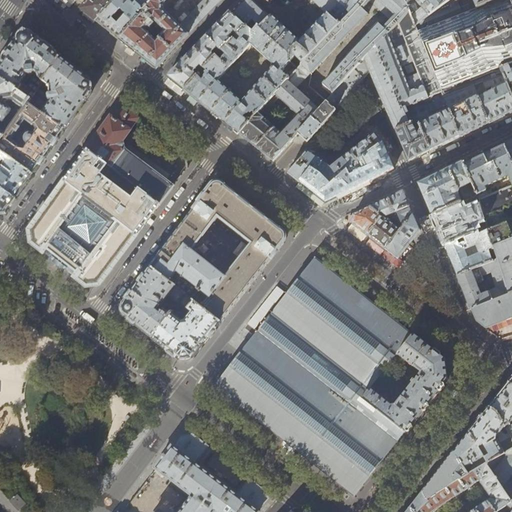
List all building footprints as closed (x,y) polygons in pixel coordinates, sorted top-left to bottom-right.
[(92,19),(96,22),(116,0),(89,0),(81,10),(92,19)] [(143,11),(144,9),(136,2),(133,4),(128,0),(116,0),(96,22),(105,29),(116,37),(119,40),(139,18),(136,16),(141,10),(143,11)] [(153,0),(147,6),(151,11),(145,18),(142,15),(139,18),(119,40),(137,55),(156,69),(169,55),(197,25),(221,0),(153,0)] [(128,0),(133,4),(136,2),(144,9),(147,6),(153,0),(128,0)] [(241,0),(237,4),(229,13),(245,28),(246,27),(252,20),(258,27),(260,29),(270,18),(267,16),(251,0),(241,0)] [(269,14),(267,16),(270,18),(260,29),(289,55),(289,62),(290,62),(295,57),(303,63),(349,14),(335,0),(264,0),(269,4),(272,0),(311,0),(326,14),(300,43),(271,15),(269,14)] [(362,0),(361,1),(349,14),(303,63),(302,64),(312,74),(368,14),(368,13),(371,8),(367,5),(370,1),(391,20),(388,24),(384,20),(379,24),(378,24),(323,85),(333,93),(326,101),(326,102),(335,111),(348,96),(364,80),(354,71),(398,23),(409,12),(406,5),(404,0),(362,0)] [(335,0),(349,14),(361,1),(359,0),(353,0),(353,1),(351,0),(335,0)] [(415,26),(409,12),(398,23),(429,99),(442,93),(443,96),(492,77),(492,79),(503,75),(511,71),(509,67),(511,65),(511,0),(501,0),(429,28),(425,19),(419,24),(420,26),(418,27),(421,33),(418,34),(415,26)] [(450,0),(404,0),(406,5),(411,0),(413,0),(428,17),(451,0),(450,0)] [(451,0),(428,17),(425,19),(429,28),(501,0),(451,0)] [(216,26),(206,37),(218,48),(221,51),(226,46),(227,47),(232,42),(228,38),(234,32),(237,36),(245,28),(229,13),(216,26)] [(429,99),(398,23),(354,71),(364,80),(364,79),(365,75),(371,71),(381,95),(396,131),(417,120),(447,105),(444,98),(443,96),(442,93),(429,99)] [(184,91),(202,105),(225,123),(233,130),(239,134),(289,79),(281,72),(290,62),(289,62),(289,55),(260,29),(258,27),(253,33),(246,27),(245,28),(237,36),(232,42),(227,47),(226,46),(221,51),(215,58),(202,71),(206,75),(204,77),(205,79),(199,74),(184,91)] [(19,40),(19,42),(16,42),(8,55),(0,65),(0,78),(31,99),(36,92),(42,82),(60,57),(46,46),(36,38),(34,40),(34,38),(33,36),(31,34),(28,33),(25,33),(23,34),(21,35),(19,38),(19,40)] [(174,83),(184,91),(199,74),(202,71),(215,58),(211,55),(218,48),(206,37),(189,55),(167,78),(174,83)] [(78,72),(60,57),(42,82),(49,87),(50,95),(48,96),(48,98),(49,101),(36,92),(31,99),(28,104),(65,130),(80,108),(92,93),(90,81),(78,72)] [(302,64),(289,79),(239,134),(252,145),(272,161),(275,159),(285,148),(298,134),(297,133),(312,117),(326,102),(326,101),(309,87),(312,74),(302,64)] [(511,71),(503,75),(511,98),(511,71)] [(500,117),(511,111),(511,98),(503,75),(492,79),(473,87),(488,123),(500,117)] [(0,143),(6,135),(1,131),(5,125),(3,124),(5,123),(11,114),(17,119),(28,104),(31,99),(0,78),(0,143)] [(473,87),(444,98),(447,105),(459,137),(473,130),(488,123),(473,87)] [(329,119),(335,111),(326,102),(312,117),(322,126),(329,119)] [(0,143),(0,151),(33,175),(49,152),(65,130),(28,104),(17,119),(6,135),(0,143)] [(459,137),(447,105),(417,120),(432,150),(443,145),(459,137)] [(103,128),(87,150),(108,166),(114,171),(160,205),(171,189),(173,187),(119,146),(138,119),(127,110),(115,112),(103,128)] [(315,134),(322,126),(312,117),(297,133),(298,134),(307,143),(315,134)] [(432,150),(417,120),(396,131),(400,142),(409,162),(420,156),(432,150)] [(230,133),(233,130),(225,123),(222,127),(230,133)] [(372,136),(367,140),(374,149),(382,143),(375,134),(372,136)] [(511,138),(503,143),(511,163),(511,138)] [(331,167),(322,162),(314,172),(321,176),(330,185),(346,170),(354,164),(374,149),(367,140),(347,155),(331,167)] [(375,178),(393,169),(382,143),(374,149),(354,164),(357,167),(359,165),(361,166),(366,164),(367,167),(349,176),(346,170),(330,185),(321,176),(314,172),(310,169),(300,182),(325,202),(375,178)] [(482,154),(462,163),(477,196),(479,200),(488,196),(484,188),(508,176),(511,184),(511,163),(503,143),(482,154)] [(86,287),(99,285),(148,220),(160,205),(114,171),(110,177),(103,172),(108,166),(87,150),(73,169),(45,208),(29,231),(31,243),(37,248),(43,253),(43,252),(53,260),(52,261),(55,263),(56,262),(59,265),(62,268),(65,270),(73,275),(75,277),(75,278),(86,287)] [(0,214),(5,213),(6,212),(23,189),(33,175),(0,151),(0,214)] [(293,177),(300,182),(310,169),(314,172),(322,162),(315,156),(307,152),(300,159),(288,173),(293,177)] [(425,200),(432,216),(461,203),(463,202),(461,199),(459,200),(457,194),(457,193),(458,192),(458,190),(459,189),(465,202),(468,200),(477,196),(462,163),(440,174),(418,184),(425,200)] [(272,224),(231,192),(223,185),(211,187),(159,255),(150,267),(186,294),(186,295),(221,323),(226,315),(283,243),(282,237),(282,232),(272,224)] [(511,186),(488,196),(479,200),(478,200),(493,246),(511,238),(511,218),(508,220),(506,215),(504,216),(502,211),(505,207),(510,208),(511,204),(511,186)] [(388,199),(370,208),(382,219),(386,217),(387,217),(396,213),(398,218),(403,228),(413,216),(407,202),(403,192),(388,199)] [(451,262),(458,276),(497,260),(493,246),(478,200),(479,200),(477,196),(468,200),(472,208),(467,210),(466,209),(465,209),(464,209),(461,203),(432,216),(438,230),(451,262)] [(370,238),(385,250),(403,228),(398,218),(392,221),(387,217),(386,217),(382,219),(370,208),(363,211),(353,216),(352,224),(370,238)] [(397,259),(419,231),(416,224),(413,216),(403,228),(385,250),(391,254),(397,259)] [(511,238),(493,246),(497,260),(508,294),(472,309),(474,315),(477,322),(486,329),(511,318),(511,238)] [(326,267),(316,259),(316,258),(314,258),(315,260),(307,269),(306,269),(306,270),(298,280),(297,281),(297,282),(290,291),(289,291),(289,292),(281,302),(280,303),(273,313),(272,312),(271,314),(272,314),(270,317),(269,317),(268,318),(269,318),(265,323),(261,328),(261,327),(260,328),(260,329),(258,332),(257,331),(257,333),(249,343),(249,342),(248,344),(241,354),(240,353),(239,354),(240,355),(232,364),(231,365),(231,366),(224,375),(223,375),(223,376),(223,377),(215,386),(213,386),(213,387),(215,387),(225,395),(225,396),(226,396),(236,403),(235,404),(236,405),(237,404),(246,412),(247,413),(257,420),(257,421),(258,421),(268,429),(267,429),(268,430),(269,429),(278,437),(279,438),(289,445),(289,446),(290,447),(290,446),(300,454),(299,454),(300,455),(301,455),(310,463),(311,464),(312,463),(321,471),(322,472),(332,479),(331,480),(332,480),(333,480),(342,488),(343,489),(344,488),(353,496),(353,497),(354,498),(355,496),(363,486),(364,486),(363,485),(371,475),(372,476),(372,475),(372,474),(380,465),(381,464),(380,463),(388,454),(389,454),(389,453),(397,443),(398,442),(400,439),(401,438),(405,433),(363,400),(370,391),(397,356),(413,336),(412,336),(413,335),(412,334),(411,335),(402,327),(401,326),(391,318),(390,317),(390,318),(380,310),(380,309),(379,309),(369,302),(370,301),(369,300),(368,301),(359,293),(358,292),(349,285),(349,284),(348,284),(338,276),(337,275),(327,268),(327,267),(326,266),(326,267)] [(458,276),(457,277),(464,292),(471,310),(472,309),(508,294),(497,260),(458,276)] [(132,322),(152,339),(172,313),(173,311),(170,309),(168,312),(163,309),(161,312),(158,310),(154,312),(161,302),(163,302),(168,296),(179,304),(186,295),(186,294),(150,267),(128,297),(122,305),(123,316),(132,322)] [(217,327),(221,323),(186,295),(179,304),(187,310),(180,319),(172,313),(152,339),(173,355),(180,360),(192,359),(205,342),(217,327)] [(413,335),(413,336),(397,356),(420,374),(414,382),(413,381),(411,384),(412,385),(394,407),(391,407),(370,391),(363,400),(405,433),(419,415),(433,397),(434,398),(439,391),(447,380),(445,360),(429,348),(413,335)] [(397,375),(390,370),(382,381),(389,386),(397,375)] [(499,395),(489,407),(497,413),(511,439),(511,385),(508,383),(499,395)] [(478,422),(469,433),(488,464),(511,449),(511,439),(497,413),(489,407),(478,422)] [(460,445),(454,452),(469,475),(476,471),(472,465),(475,464),(476,466),(479,464),(481,468),(487,465),(488,464),(469,433),(460,445)] [(259,511),(273,497),(267,492),(249,479),(236,496),(195,464),(209,447),(193,435),(181,436),(172,447),(155,469),(164,476),(165,476),(192,497),(180,511),(162,511),(160,510),(158,511),(259,511)] [(511,504),(511,449),(488,464),(487,465),(511,503),(511,504)] [(428,500),(469,475),(454,452),(438,471),(423,492),(428,500)] [(415,501),(406,511),(498,511),(511,503),(487,465),(481,468),(476,471),(469,475),(428,500),(423,492),(415,501)] [(25,505),(17,496),(10,502),(18,511),(25,505)] [(511,511),(511,504),(511,503),(498,511),(511,511)]
